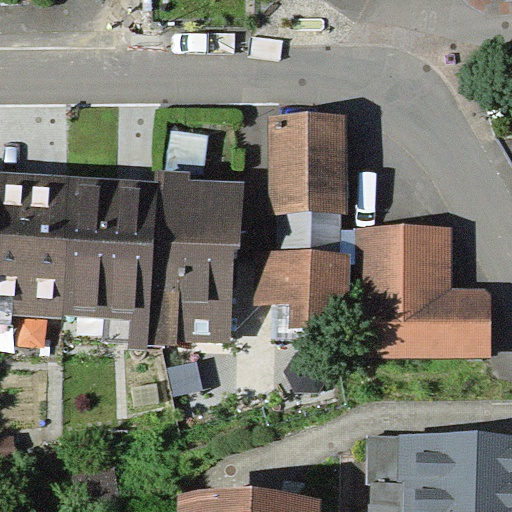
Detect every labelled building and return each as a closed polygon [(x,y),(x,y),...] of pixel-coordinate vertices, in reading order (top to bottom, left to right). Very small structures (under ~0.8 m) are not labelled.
[(269,213),(277,213),(339,212),(347,212),(346,114),(269,114),(269,213)] [(157,169),(156,181),(154,241),(235,246),(243,246),(246,183),(191,181),(191,171),(157,169)] [(68,176),(0,171),(0,299),(12,301),(11,314),(60,317),(61,315),(68,176)] [(156,181),(68,176),(61,315),(132,319),(130,346),(147,346),(148,343),(154,241),(156,181)] [(277,213),(278,251),(340,250),(339,212),(277,213)] [(452,227),(359,228),(361,358),(491,356),(490,286),(453,287),(452,227)] [(230,343),(235,246),(154,241),(148,343),(177,345),(177,340),(230,343)] [(348,250),(340,250),(278,251),(255,251),(255,305),(289,304),(289,325),(348,324),(348,250)] [(13,433),(0,434),(0,456),(15,456),(13,433)] [(511,511),(511,434),(399,433),(400,437),(399,485),(398,511),(511,511)] [(399,485),(400,437),(367,437),(367,484),(371,484),(399,485)] [(114,468),(65,473),(68,503),(117,499),(114,468)] [(398,511),(399,485),(371,484),(370,511),(398,511)] [(320,511),(321,497),(177,489),(176,511),(320,511)]
